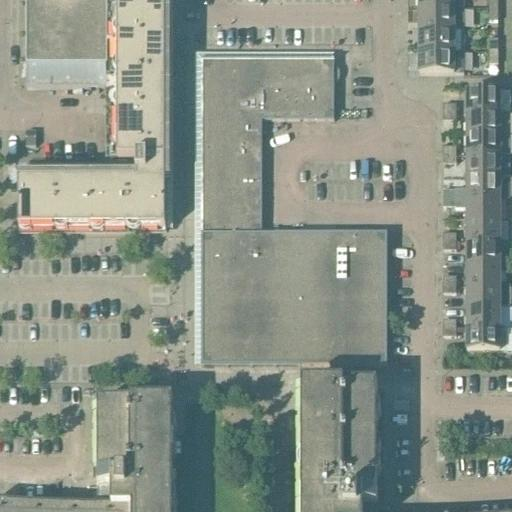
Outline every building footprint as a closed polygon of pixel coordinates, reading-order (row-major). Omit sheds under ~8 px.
[(19,230),(19,234),(149,234),(166,234),(165,0),(25,0),(26,68),(26,92),(106,92),(106,170),(19,170),(19,210),(16,212),(14,216),(14,220),(14,224),(16,228),(19,230)] [(418,0),(419,12),(464,13),(464,0),(418,0)] [(497,0),(489,0),(489,13),(498,13),(497,0)] [(419,34),(455,34),(464,34),(464,13),(419,12),(419,34)] [(498,13),(489,13),(489,25),(498,25),(498,13)] [(455,34),(419,34),(419,56),(455,56),(455,55),(455,34)] [(498,42),(489,43),(489,56),(498,56),(498,42)] [(455,56),(419,56),(419,78),(464,78),(464,55),(455,55),(455,56)] [(498,56),(489,56),(489,68),(498,68),(498,56)] [(334,64),(200,65),(202,238),(202,370),(387,369),(387,238),(262,238),(262,124),(334,124),(334,89),(338,86),(339,84),(340,81),(340,79),(340,74),(338,71),(334,67),(334,64)] [(467,117),(495,117),(510,117),(510,116),(500,116),(500,94),(467,94),(467,117)] [(443,117),(456,117),(456,108),(443,108),(443,117)] [(456,117),(443,117),(443,125),(456,125),(456,117)] [(510,117),(495,117),(467,117),(467,138),(495,138),(510,138),(510,117)] [(36,135),(25,135),(26,150),(36,150),(36,135)] [(510,138),(495,138),(467,138),(467,160),(495,160),(510,160),(510,138)] [(443,160),(456,160),(456,151),(443,151),(443,160)] [(456,160),(443,160),(443,168),(456,168),(456,160)] [(510,160),(495,160),(467,160),(467,181),(510,181),(510,160)] [(467,193),(456,193),(456,194),(456,203),(467,203),(500,203),(500,202),(510,202),(510,181),(467,181),(467,193)] [(443,203),(456,203),(456,194),(443,194),(443,203)] [(456,203),(443,203),(443,211),(456,211),(456,203)] [(467,203),(456,203),(456,211),(456,212),(467,212),(467,225),(495,224),(499,224),(500,224),(500,203),(467,203)] [(500,224),(495,224),(467,225),(467,246),(495,246),(500,246),(500,224)] [(443,246),(456,246),(456,237),(443,237),(443,246)] [(456,246),(443,246),(443,254),(456,254),(456,246)] [(500,246),(495,246),(467,246),(467,268),(495,268),(500,268),(500,246)] [(500,268),(495,268),(467,268),(467,289),(500,289),(500,268)] [(443,289),(456,289),(456,280),(443,280),(443,289)] [(456,289),(443,289),(443,298),(456,298),(456,289)] [(510,289),(500,289),(467,289),(467,311),(495,311),(500,311),(500,310),(510,310),(510,289)] [(500,311),(495,311),(467,311),(467,332),(495,332),(507,332),(500,332),(500,311)] [(443,332),(456,332),(456,324),(443,324),(443,332)] [(456,332),(443,332),(443,341),(456,341),(456,332)] [(507,332),(495,332),(467,332),(467,355),(507,355),(507,332)] [(377,511),(378,390),(303,390),(302,511),(377,511)] [(172,511),(173,440),(173,405),(98,405),(98,489),(98,510),(78,510),(43,509),(10,507),(10,506),(0,505),(0,511),(172,511)]
